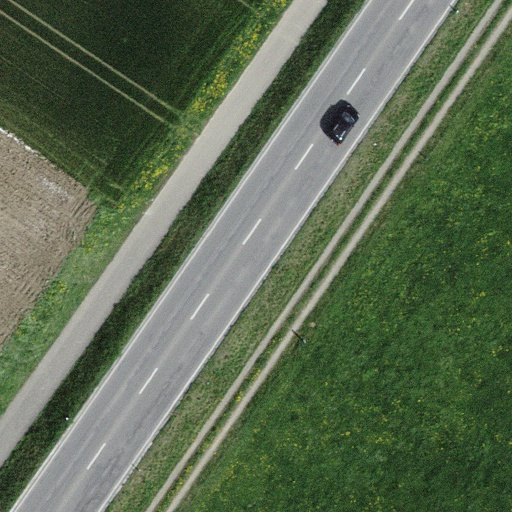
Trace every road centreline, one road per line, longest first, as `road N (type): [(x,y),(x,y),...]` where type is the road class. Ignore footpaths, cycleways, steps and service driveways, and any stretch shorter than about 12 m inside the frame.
road 1 (track): [(153,511),(509,0),(306,0),(0,433)]
road 2 (primary): [(51,511),(410,0)]
